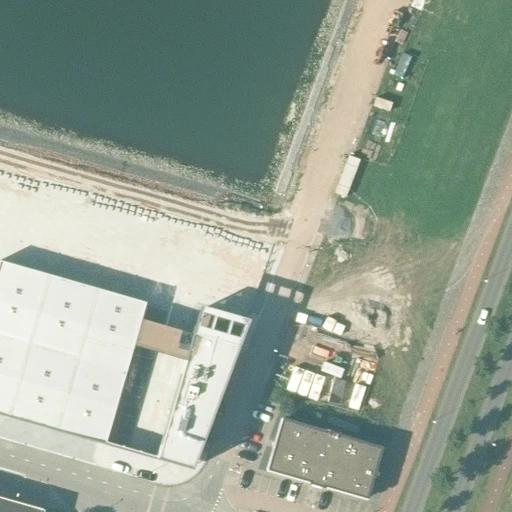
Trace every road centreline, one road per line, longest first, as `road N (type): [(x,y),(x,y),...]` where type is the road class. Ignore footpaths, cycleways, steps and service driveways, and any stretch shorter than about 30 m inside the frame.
road 1 (unclassified): [(198,511),(389,0)]
road 2 (secondary): [(511,244),(410,511)]
road 3 (unclassified): [(185,511),(0,457)]
road 4 (secondary): [(453,511),(511,353)]
